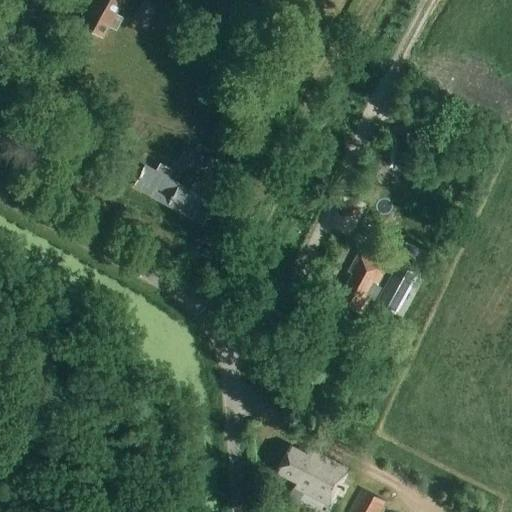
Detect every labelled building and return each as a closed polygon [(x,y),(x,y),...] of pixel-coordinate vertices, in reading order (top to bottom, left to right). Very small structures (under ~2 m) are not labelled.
[(113,14),(119,4),(112,0),(90,0),(77,26),(99,38),(105,27),(112,31),(119,18),(113,14)] [(134,12),(148,20),(154,8),(140,1),(134,12)] [(143,31),(148,20),(134,12),(129,24),(143,31)] [(511,83),(461,60),(450,84),(507,111),(511,100),(511,83)] [(184,168),(192,154),(181,148),(173,162),(184,168)] [(192,154),(184,168),(196,174),(203,160),(192,154)] [(165,204),(177,184),(168,179),(172,171),(159,163),(155,172),(144,165),(133,186),(165,204)] [(177,184),(165,204),(202,224),(212,204),(202,198),(207,190),(193,182),(189,191),(177,184)] [(369,241),(373,232),(364,228),(360,236),(369,241)] [(360,313),(385,267),(360,253),(349,272),(353,274),(338,301),(360,313)] [(294,488),(329,506),(348,469),(311,450),(308,456),(290,447),(276,473),(296,483),(294,488)] [(360,490),(352,507),(349,511),(377,511),(383,500),(365,491),(365,492),(360,490)]
